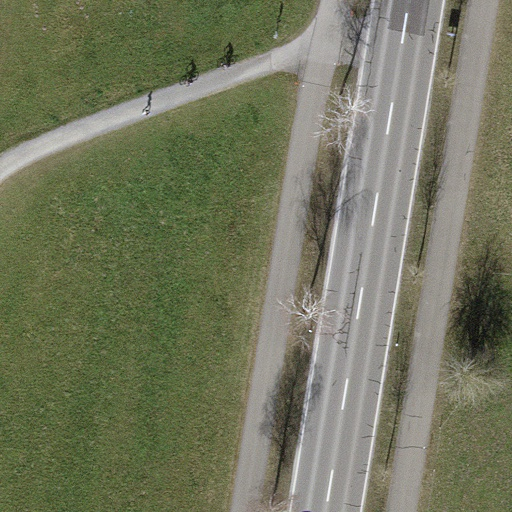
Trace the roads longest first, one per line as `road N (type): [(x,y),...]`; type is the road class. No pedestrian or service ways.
road 1 (secondary): [(409,0),(324,511)]
road 2 (track): [(0,169),(324,41)]
